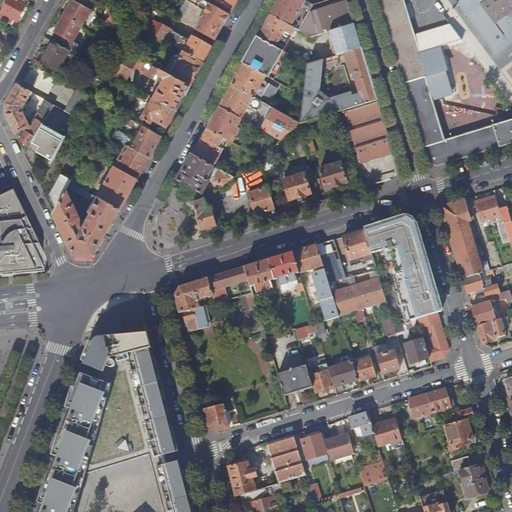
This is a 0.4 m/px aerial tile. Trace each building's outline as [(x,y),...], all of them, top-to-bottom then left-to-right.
[(26,4),(18,0),(8,0),(0,15),(0,18),(11,24),(14,19),(17,21),(26,4)] [(214,41),(228,15),(201,0),(186,0),(186,2),(191,4),(181,22),(214,41)] [(237,0),(213,0),(231,10),(237,0)] [(278,0),(271,15),(295,28),(299,30),(310,11),(313,4),(305,0),(278,0)] [(329,31),(339,28),(354,23),(347,0),(332,5),(320,10),(315,9),(310,11),(299,30),(310,36),(329,31)] [(511,119),(445,140),(432,99),(452,93),(438,47),(420,53),(414,34),(413,29),(405,5),(403,0),(378,0),(428,161),(437,166),(511,142),(511,0),(464,0),(498,44),(502,40),(503,35),(509,36),(511,33),(511,119)] [(458,0),(458,3),(496,53),(511,41),(511,33),(509,36),(503,35),(502,40),(498,44),(464,0),(458,0)] [(72,2),(64,17),(82,27),(90,12),(72,2)] [(119,15),(107,9),(102,16),(115,24),(119,15)] [(295,28),(271,15),(258,37),(275,46),(281,37),(284,31),(291,35),(295,28)] [(82,27),(64,17),(56,32),(67,38),(62,47),(69,51),(73,53),(78,44),(73,41),(82,27)] [(361,47),(354,23),(339,28),(329,31),(337,55),(345,52),(361,47)] [(159,24),(153,35),(184,52),(202,63),(210,48),(192,37),(190,41),(159,24)] [(450,24),(414,34),(420,53),(438,47),(462,40),(450,24)] [(281,37),(288,41),(291,35),(284,31),(281,37)] [(275,46),(258,37),(244,63),(265,75),(266,75),(268,76),(282,50),(275,46)] [(281,37),(275,46),(282,50),(288,41),(281,37)] [(62,47),(53,42),(41,63),(58,72),(69,51),(62,47)] [(322,59),(307,64),(304,96),(301,117),(301,123),(337,112),(344,110),(377,99),(361,47),(345,52),(351,73),(353,73),(360,95),(354,97),(352,91),(331,98),(319,91),(322,59)] [(110,74),(124,81),(132,68),(155,81),(158,76),(163,79),(165,82),(164,84),(162,83),(159,88),(161,89),(155,99),(175,110),(189,86),(166,74),(160,70),(153,66),(123,50),(110,74)] [(175,59),(166,74),(189,86),(202,63),(184,52),(180,59),(177,57),(176,58),(175,59)] [(265,75),(244,63),(231,84),(264,103),(271,90),(262,86),(264,83),(261,82),(265,75)] [(57,78),(32,64),(23,80),(48,94),(57,78)] [(264,103),(231,84),(219,106),(241,118),(251,100),(253,102),(254,105),(259,108),(250,124),(280,140),(298,125),(301,123),(294,119),(264,103)] [(30,126),(31,125),(26,115),(31,114),(31,108),(25,107),(32,93),(17,85),(6,105),(6,115),(16,135),(23,130),(30,126)] [(64,111),(76,118),(88,96),(77,90),(64,111)] [(155,99),(154,98),(142,119),(150,124),(152,120),(166,128),(175,110),(155,99)] [(395,155),(377,99),(344,110),(361,163),(391,153),(392,156),(395,155)] [(46,119),(49,114),(52,108),(53,105),(51,103),(47,101),(45,100),(42,106),(37,113),(43,116),(40,122),(43,124),(46,119)] [(241,118),(219,106),(207,128),(223,137),(226,139),(231,142),(235,136),(235,135),(239,129),(236,128),(241,118)] [(135,123),(125,117),(118,128),(128,134),(135,123)] [(36,120),(32,128),(30,126),(23,130),(25,132),(19,136),(23,143),(25,143),(22,148),(26,155),(32,144),(43,124),(40,122),(36,120)] [(66,137),(43,124),(32,144),(40,148),(38,153),(46,158),(44,163),(49,166),(64,140),(66,137)] [(127,146),(149,158),(160,137),(143,128),(140,134),(138,133),(137,135),(139,136),(135,143),(130,141),(131,140),(116,132),(113,138),(127,146)] [(223,137),(207,128),(192,154),(213,166),(221,151),(221,148),(218,146),(223,137)] [(308,130),(300,132),(307,156),(316,153),(308,130)] [(226,139),(223,137),(218,146),(221,148),(226,139)] [(115,168),(136,180),(149,158),(127,146),(115,168)] [(213,166),(192,154),(178,180),(200,193),(202,194),(209,180),(206,179),(213,166)] [(341,162),(319,169),(326,189),(348,182),(341,162)] [(99,198),(120,210),(136,180),(115,168),(98,198),(99,198)] [(223,186),(233,178),(219,169),(216,176),(217,176),(214,181),(223,186)] [(305,173),(283,180),(290,201),(312,193),(305,173)] [(50,195),(57,209),(67,192),(69,188),(71,183),(72,181),(61,175),(50,195)] [(85,190),(71,183),(69,188),(82,195),(85,190)] [(275,209),(268,186),(253,191),(249,192),(256,214),(275,209)] [(0,275),(14,274),(42,271),(42,261),(9,191),(0,194),(0,275)] [(74,255),(94,256),(120,210),(99,198),(90,214),(92,215),(83,231),(80,230),(81,220),(67,192),(57,209),(54,214),(74,255)] [(482,272),(470,231),(470,230),(467,222),(474,219),(471,211),(467,199),(448,205),(443,214),(463,278),(479,273),(482,272)] [(499,215),(494,199),(476,205),(481,221),(495,217),(503,243),(509,241),(508,239),(501,214),(499,215)] [(207,209),(204,200),(194,203),(202,230),(217,226),(212,208),(207,209)] [(511,219),(507,207),(499,210),(501,214),(508,239),(511,237),(511,219)] [(405,218),(402,219),(405,219),(414,223),(415,228),(416,228),(414,223),(413,221),(412,220),(410,219),(409,218),(407,218),(405,218)] [(410,320),(441,311),(416,228),(415,228),(414,223),(405,219),(402,219),(364,230),(371,254),(389,248),(397,275),(394,275),(403,304),(406,303),(410,320)] [(371,254),(364,230),(342,237),(351,266),(373,259),(371,254)] [(338,317),(318,251),(316,245),(293,252),(299,273),(299,274),(311,270),(312,273),(315,272),(314,269),(319,267),(321,273),(313,275),(326,320),(338,317)] [(386,302),(379,278),(340,290),(337,280),(341,279),(333,252),(324,254),(322,249),(318,251),(338,317),(356,311),(363,310),(386,302)] [(299,273),(293,252),(268,259),(275,279),(279,278),(281,286),(287,284),(285,277),(289,276),(291,283),(297,281),(295,274),(299,273)] [(490,270),(485,257),(480,258),(485,272),(486,271),(490,270)] [(273,288),(271,281),(275,279),(268,259),(244,267),(250,287),(254,286),(256,293),(273,288)] [(250,287),(244,267),(208,278),(213,296),(215,303),(245,295),(252,293),(250,287)] [(499,294),(497,285),(492,286),(490,280),(482,283),(479,273),(463,278),(468,294),(484,289),(487,297),(497,294),(499,294)] [(213,296),(208,278),(173,288),(166,296),(173,317),(176,315),(199,308),(197,300),(213,296)] [(511,298),(509,291),(499,294),(497,294),(499,301),(511,298)] [(255,303),(253,296),(252,293),(245,295),(246,296),(240,298),(250,331),(259,328),(262,340),(266,339),(255,303)] [(497,321),(490,301),(472,307),(478,327),(497,321)] [(210,329),(206,319),(209,318),(205,306),(199,308),(176,315),(183,338),(210,329)] [(367,323),(363,310),(356,311),(360,326),(367,323)] [(448,350),(437,313),(418,319),(421,328),(426,326),(432,347),(427,348),(430,358),(431,362),(444,357),(448,350)] [(388,336),(396,334),(393,326),(390,315),(382,318),(388,336)] [(506,336),(503,325),(509,323),(508,322),(511,320),(511,315),(497,321),(478,327),(483,344),(492,341),(492,338),(496,337),(497,339),(506,336)] [(412,327),(411,321),(393,326),(396,334),(396,336),(408,332),(407,328),(412,327)] [(327,337),(322,322),(314,324),(317,331),(319,339),(327,337)] [(317,331),(314,324),(304,327),(295,330),(298,339),(305,337),(307,334),(317,331)] [(179,451),(149,332),(102,336),(100,336),(98,337),(96,338),(94,342),(91,340),(82,360),(86,362),(85,364),(89,366),(86,374),(82,373),(79,380),(76,387),(73,386),(66,406),(73,408),(62,435),(59,434),(52,454),(58,457),(51,475),(48,482),(44,481),(38,502),(44,504),(41,511),(73,511),(79,494),(74,492),(76,485),(78,485),(81,474),(149,453),(157,451),(159,458),(159,457),(179,451)] [(427,348),(424,339),(405,345),(411,364),(430,358),(427,348)] [(375,349),(376,353),(382,374),(399,368),(394,350),(385,353),(383,347),(375,349)] [(376,375),(370,357),(352,363),(357,379),(358,381),(376,375)] [(357,379),(352,363),(352,361),(328,368),(328,370),(330,375),(333,387),(357,379)] [(333,387),(330,375),(328,370),(328,368),(326,363),(319,365),(307,369),(309,375),(310,375),(315,393),(334,388),(333,387)] [(312,388),(306,366),(277,375),(282,390),(284,397),(312,388)] [(451,400),(450,397),(448,398),(445,389),(427,394),(433,412),(455,406),(453,399),(451,400)] [(433,412),(427,394),(409,400),(414,418),(433,412)] [(407,437),(396,404),(392,405),(396,419),(402,439),(407,437)] [(227,412),(226,408),(225,408),(223,405),(204,410),(209,428),(217,432),(229,429),(225,412),(227,412)] [(474,416),(471,408),(450,414),(453,423),(467,418),(474,416)] [(368,412),(349,418),(352,429),(354,428),(357,438),(361,437),(362,439),(365,438),(364,436),(374,432),(372,426),(368,412)] [(473,438),(467,418),(453,423),(444,425),(452,450),(465,446),(464,441),(473,438)] [(402,439),(396,419),(372,426),(374,432),(378,446),(392,442),(393,445),(403,442),(402,439)] [(321,434),(301,440),(307,459),(327,454),(321,434)] [(354,453),(348,434),(325,442),(331,461),(354,453)] [(306,475),(294,435),(267,443),(280,483),(306,475)] [(157,451),(149,453),(151,463),(164,511),(173,511),(161,466),(176,462),(175,458),(161,462),(160,460),(159,457),(159,458),(157,451)] [(468,457),(451,462),(454,472),(460,470),(471,467),(468,457)] [(388,479),(382,458),(378,459),(380,463),(359,469),(364,486),(388,479)] [(181,460),(176,462),(179,472),(184,470),(181,460)] [(261,489),(255,467),(249,469),(247,461),(244,462),(238,463),(229,466),(237,496),(242,495),(261,489)] [(176,462),(161,466),(173,511),(194,511),(184,470),(179,472),(176,462)] [(489,491),(480,464),(471,467),(460,470),(468,497),(489,491)] [(284,511),(287,511),(279,483),(261,489),(242,495),(240,498),(242,505),(245,507),(243,510),(244,511),(284,511)] [(322,484),(313,483),(312,498),(321,499),(322,484)] [(366,490),(364,486),(341,494),(338,494),(339,498),(366,490)] [(450,511),(444,489),(420,496),(424,511),(450,511)]
